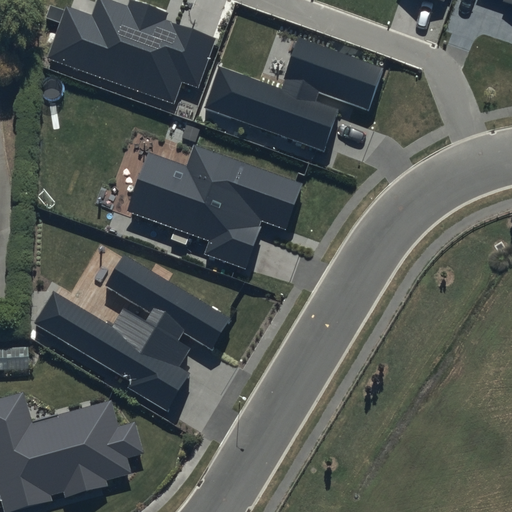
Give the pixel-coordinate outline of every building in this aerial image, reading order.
[(168,12),(135,0),(128,0),(126,5),(111,0),(97,0),(92,15),(66,6),(47,57),(174,103),(182,82),(198,87),(216,39),(165,20),(168,12)] [(384,68),(299,38),(280,89),(221,68),(206,107),(324,150),(339,109),(316,101),(319,93),(369,110),(384,68)] [(304,183),(193,144),(186,166),(148,153),(128,211),(211,240),(206,254),(247,268),(263,223),(287,232),(304,183)] [(233,318),(125,252),(105,285),(150,313),(145,322),(124,309),(112,327),(54,292),(36,322),(134,381),(130,387),(169,411),(192,373),(181,367),(193,348),(180,340),(184,334),(213,351),(233,318)] [(25,388),(0,395),(0,497),(4,511),(12,511),(52,501),(51,496),(63,492),(65,498),(108,486),(106,479),(132,472),(128,458),(144,453),(135,420),(119,425),(111,398),(34,420),(25,388)]
